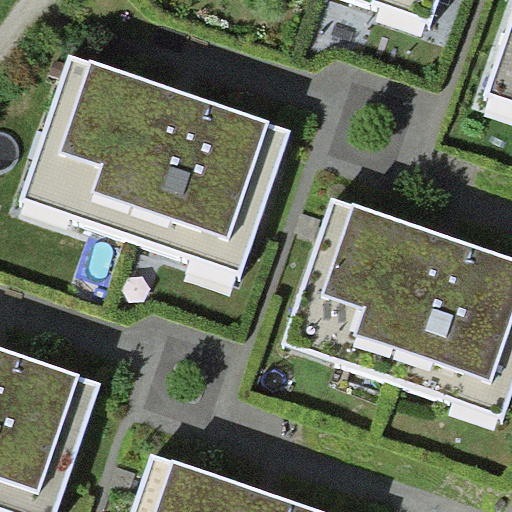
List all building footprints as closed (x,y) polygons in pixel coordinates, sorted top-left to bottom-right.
[(447,0),(272,0),(430,52),(447,0)] [(511,18),(478,122),(511,133),(511,18)] [(174,103),(65,66),(16,212),(243,288),(293,143),(174,103)] [(511,259),(449,243),(329,203),(280,349),(501,428),(511,395),(511,259)] [(0,349),(0,511),(62,511),(105,385),(0,349)] [(310,511),(266,498),(150,459),(132,511),(310,511)]
